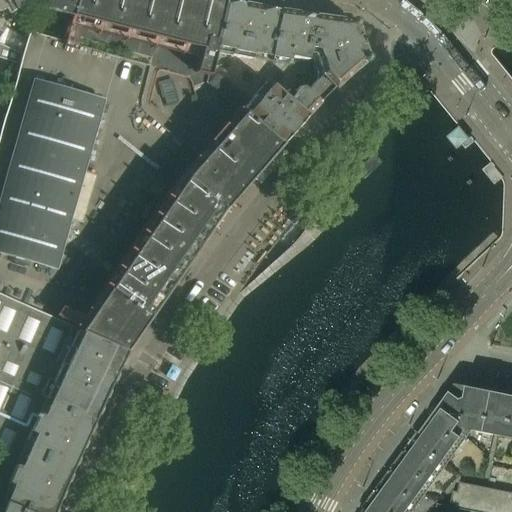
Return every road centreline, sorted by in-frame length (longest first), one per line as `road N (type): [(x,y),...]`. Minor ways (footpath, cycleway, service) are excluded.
road 1 (residential): [(78,511),(152,351),(251,214),(392,66),(436,42)]
road 2 (tertiary): [(313,511),(349,450),(441,339)]
